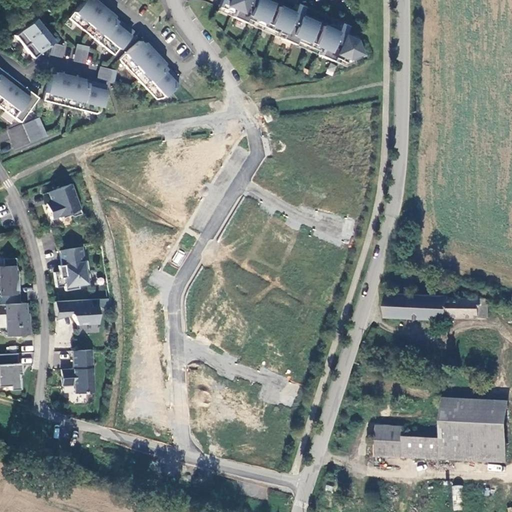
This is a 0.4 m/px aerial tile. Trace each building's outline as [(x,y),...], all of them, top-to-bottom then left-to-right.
[(113,55),(131,34),(127,31),(129,28),(117,19),(115,21),(112,19),(114,16),(93,0),(82,0),(68,18),(113,55)] [(332,57),(339,60),(344,62),(363,55),(356,37),(343,31),(341,37),(334,34),(337,29),(299,12),(297,17),(290,15),(293,9),(271,0),(221,0),(218,7),(231,13),(229,16),(243,22),(244,19),(281,35),(279,38),(293,44),(295,41),(319,51),(317,55),(331,61),(332,57)] [(297,17),(299,12),(301,7),(298,6),(299,5),(295,4),(293,9),(290,15),(297,17)] [(33,18),(13,35),(32,57),(52,41),(33,18)] [(243,22),(279,38),(281,35),(244,19),(243,22)] [(341,37),(343,31),(345,26),(342,24),(342,25),(339,24),(337,29),(334,34),(341,37)] [(138,41),(118,59),(155,99),(162,98),(178,83),(175,80),(177,78),(167,67),(164,69),(162,66),(164,64),(143,42),(141,44),(138,41)] [(293,44),(317,55),(319,51),(295,41),(293,44)] [(52,43),(51,45),(48,54),(61,57),(64,46),(52,43)] [(72,60),(84,63),(88,46),(75,44),(72,60)] [(330,63),(326,73),(332,75),(336,65),(330,63)] [(108,82),(111,69),(99,66),(96,79),(108,82)] [(0,69),(0,107),(19,122),(37,98),(31,93),(29,95),(26,93),(27,91),(4,72),(2,75),(0,73),(0,70),(1,70),(0,69)] [(95,114),(100,112),(106,88),(101,87),(102,84),(87,80),(86,83),(83,82),(83,79),(54,72),(53,75),(49,74),(42,101),(95,114)] [(268,112),(263,114),(267,122),(272,120),(268,112)] [(38,117),(22,124),(29,142),(46,135),(38,117)] [(81,214),(71,184),(43,194),(46,203),(45,203),(45,204),(49,203),(50,207),(47,208),(51,219),(61,215),(62,218),(70,215),(73,216),(81,214)] [(61,271),(57,271),(53,272),(55,287),(64,286),(64,291),(78,288),(78,285),(86,283),(89,279),(86,260),(83,261),(80,247),(58,250),(60,264),(61,271)] [(0,294),(19,294),(18,274),(16,274),(15,258),(2,259),(2,266),(0,266),(0,294)] [(488,318),(489,298),(388,293),(387,316),(448,319),(449,315),(488,318)] [(69,313),(76,324),(97,323),(96,307),(90,307),(89,299),(54,301),(54,318),(69,313)] [(25,303),(0,303),(0,314),(5,314),(6,336),(29,335),(28,318),(26,319),(25,303)] [(493,331),(467,332),(468,370),(486,369),(486,351),(494,351),(493,331)] [(91,349),(71,350),(72,369),(60,369),(61,386),(73,385),(73,393),(93,392),(91,349)] [(8,390),(21,389),(20,378),(17,378),(17,374),(20,374),(19,363),(17,363),(16,353),(0,354),(0,385),(8,386),(8,390)] [(441,439),(440,459),(462,461),(464,422),(464,406),(442,406),(441,439)] [(508,409),(464,406),(464,422),(507,424),(508,409)] [(505,463),(507,424),(464,422),(462,461),(505,463)] [(403,457),(403,437),(404,428),(376,426),(374,455),(403,457)] [(441,439),(403,437),(403,457),(440,459),(441,439)] [(463,486),(453,485),(452,510),(462,510),(463,486)]
